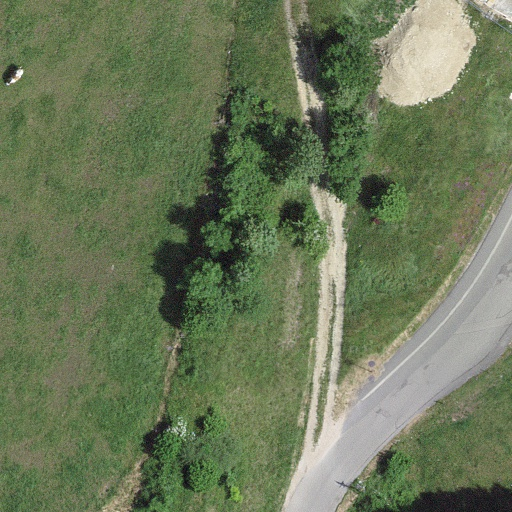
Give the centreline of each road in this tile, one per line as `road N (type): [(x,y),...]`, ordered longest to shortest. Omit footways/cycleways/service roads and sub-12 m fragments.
road 1 (track): [(347,452),(321,417),(336,223),(297,0)]
road 2 (unclassified): [(511,278),(497,307),(347,452),(313,511)]
